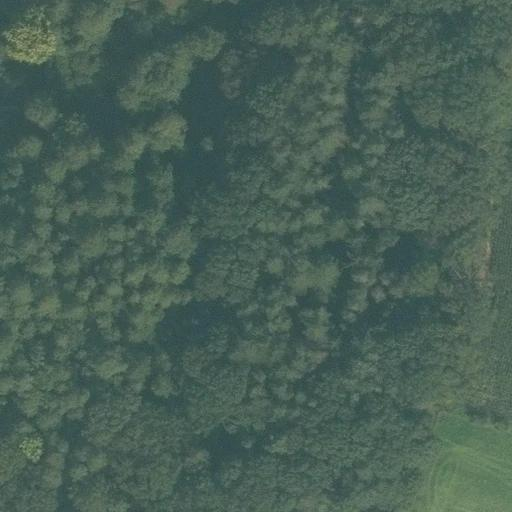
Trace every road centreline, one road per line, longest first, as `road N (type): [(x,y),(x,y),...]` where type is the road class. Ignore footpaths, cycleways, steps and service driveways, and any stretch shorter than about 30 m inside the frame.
road 1 (track): [(176,511),(226,114),(257,0)]
road 2 (track): [(226,114),(0,97)]
